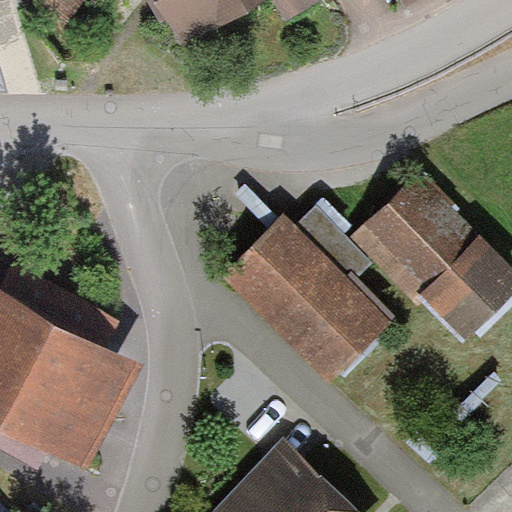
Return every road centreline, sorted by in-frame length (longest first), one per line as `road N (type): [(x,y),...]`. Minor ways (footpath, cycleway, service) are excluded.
road 1 (residential): [(145,511),(164,459),(174,361),(169,297),(111,123)]
road 2 (residential): [(508,0),(443,43),(328,89),(199,123)]
road 3 (residential): [(199,123),(313,145),(393,125),(511,67)]
